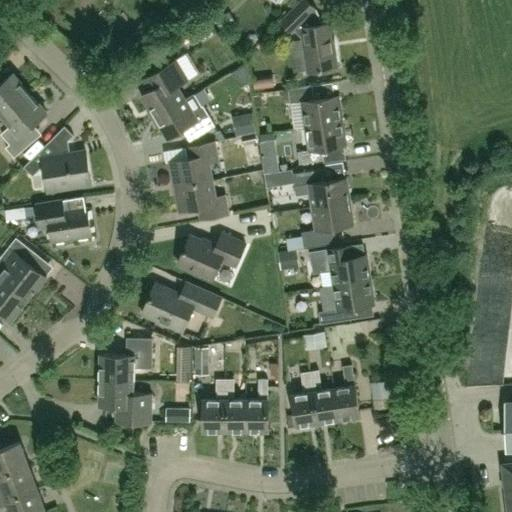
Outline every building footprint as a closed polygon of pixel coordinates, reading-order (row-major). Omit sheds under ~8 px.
[(307,0),(301,0),(282,20),(293,30),(294,29),(303,38),(308,71),(322,69),(322,67),(338,65),(335,48),(333,48),(330,22),(313,25),(312,11),(315,8),(307,0)] [(198,9),(194,13),(200,19),(204,14),(198,9)] [(222,30),(236,23),(230,12),(217,19),(222,30)] [(203,20),(192,31),(203,41),(213,30),(203,20)] [(253,60),(260,77),(275,72),(268,55),(253,60)] [(155,116),(186,98),(179,86),(189,79),(177,59),(143,79),(149,90),(142,94),(155,116)] [(3,116),(30,92),(14,73),(0,84),(0,118),(3,116)] [(273,78),(254,80),(255,89),(274,86),(273,78)] [(289,90),(284,91),(286,101),(290,101),(291,102),(303,101),(307,127),(342,122),(338,95),(314,98),(312,85),(289,89),(289,90)] [(30,92),(3,116),(11,126),(2,133),(11,143),(7,147),(16,157),(38,138),(29,129),(48,113),(30,92)] [(195,92),(186,98),(155,116),(168,138),(184,129),(191,140),(216,125),(204,105),(202,105),(195,92)] [(263,105),(261,94),(254,95),(255,106),(263,105)] [(252,111),(232,115),(236,136),(242,134),(256,132),(252,111)] [(342,122),(307,127),(310,149),(298,151),(300,163),(324,160),(322,148),(346,144),(342,122)] [(44,166),(48,189),(92,182),(87,151),(68,154),(66,142),(74,134),(65,125),(24,166),(33,175),(42,166),(44,166)] [(221,129),(215,133),(220,139),(227,138),(221,129)] [(261,138),(275,136),(274,129),(260,131),(261,138)] [(256,132),(242,134),(244,145),(258,142),(256,132)] [(175,185),(213,179),(210,161),(219,160),(215,141),(188,146),(190,157),(171,161),(175,185)] [(327,168),(293,173),(297,194),(311,192),(313,206),(351,200),(347,176),(328,179),(327,168)] [(275,184),(273,171),(265,172),(267,186),(275,184)] [(213,179),(175,185),(180,211),(199,207),(201,219),(229,213),(225,195),(217,196),(213,179)] [(36,203),(37,205),(25,207),(27,216),(38,214),(40,227),(50,225),(53,241),(92,234),(88,206),(65,210),(63,198),(36,203)] [(351,200),(313,206),(316,229),(302,231),(305,247),(338,242),(335,226),(355,223),(351,200)] [(404,239),(404,224),(367,223),(366,237),(404,239)] [(191,234),(178,262),(213,278),(222,259),(236,265),(246,243),(222,232),(216,245),(191,234)] [(37,254),(17,237),(0,257),(0,273),(30,298),(48,275),(31,261),(37,254)] [(310,251),(306,252),(307,258),(311,257),(314,273),(332,270),(334,284),(370,278),(367,254),(342,258),(340,247),(310,251)] [(295,248),(277,251),(280,268),(298,265),(295,248)] [(30,298),(0,273),(0,309),(12,319),(30,298)] [(370,278),(334,284),(338,308),(320,311),(322,322),(351,317),(349,306),(374,303),(370,278)] [(157,282),(143,313),(183,331),(193,307),(213,316),(222,296),(188,281),(182,293),(157,282)] [(351,344),(348,321),(333,322),(335,345),(351,344)] [(384,321),(363,326),(366,337),(387,333),(384,321)] [(101,353),(100,379),(134,380),(134,367),(153,367),(154,337),(128,337),(127,353),(101,353)] [(209,375),(209,347),(195,347),(195,375),(209,375)] [(279,362),(269,362),(269,374),(279,374),(279,362)] [(335,387),(339,419),(361,416),(356,383),(353,363),(343,365),(346,385),(335,387)] [(319,369),(311,371),(318,422),(339,419),(335,387),(322,388),(319,369)] [(318,422),(311,371),(301,372),(304,391),(292,393),(297,426),(318,422)] [(247,398),(247,431),(269,431),(269,398),(269,378),(259,378),(259,398),(247,398)] [(134,380),(100,379),(100,405),(117,405),(117,422),(152,422),(152,393),(134,392),(134,380)] [(225,431),(225,379),(217,379),(217,398),(203,398),(203,431),(225,431)] [(247,431),(247,398),(235,398),(235,379),(225,379),(225,431),(247,431)] [(390,396),(388,379),(370,382),(373,399),(390,396)] [(191,407),(166,406),(166,420),(190,421),(191,407)] [(0,475),(29,465),(21,441),(0,448),(0,475)] [(511,511),(511,460),(503,461),(509,511),(511,511)] [(0,475),(0,482),(3,492),(0,493),(0,504),(7,502),(6,499),(38,487),(29,465),(0,475)] [(6,499),(7,502),(10,511),(41,511),(46,510),(38,487),(6,499)]
